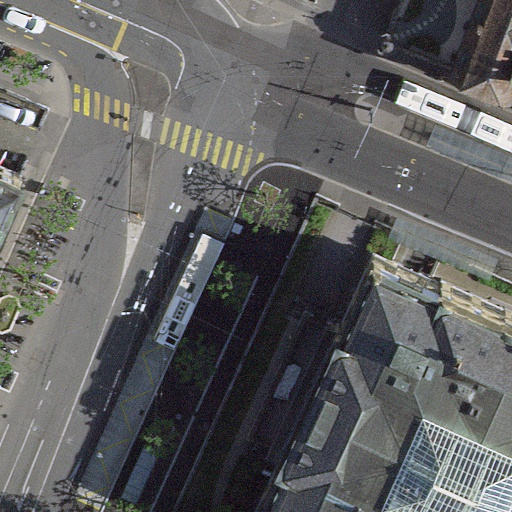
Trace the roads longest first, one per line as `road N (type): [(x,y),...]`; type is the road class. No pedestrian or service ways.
road 1 (tertiary): [(121,280),(173,204),(227,62),(129,23),(84,23)]
road 2 (tertiary): [(84,23),(101,70),(121,280)]
road 3 (tertiary): [(48,469),(121,280)]
